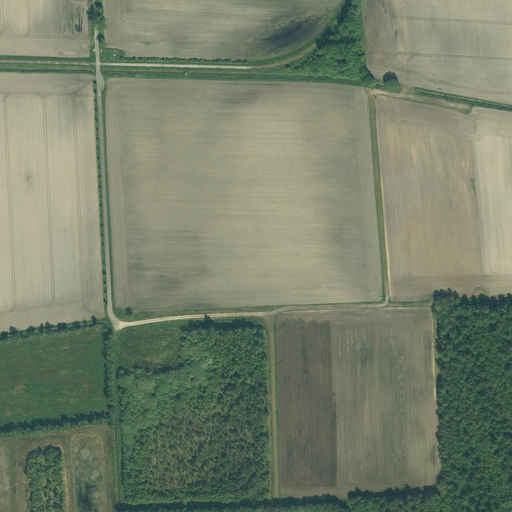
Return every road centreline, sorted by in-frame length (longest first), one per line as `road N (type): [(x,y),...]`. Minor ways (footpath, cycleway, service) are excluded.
road 1 (track): [(273,315),(421,310),(427,470),(415,486),(283,487),(279,401)]
road 2 (track): [(95,0),(111,315),(122,324),(273,315)]
road 3 (track): [(393,0),(421,310)]
road 4 (track): [(424,397),(279,401)]
